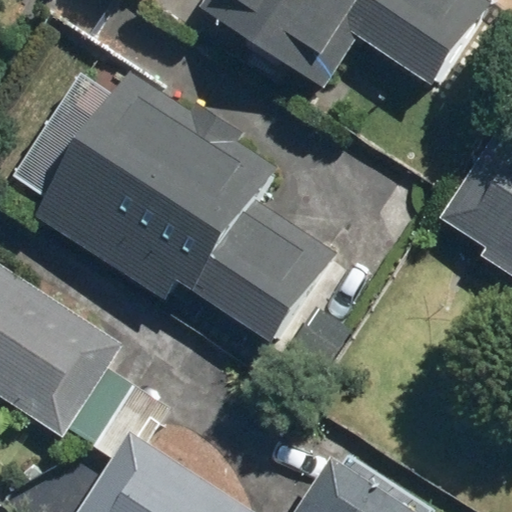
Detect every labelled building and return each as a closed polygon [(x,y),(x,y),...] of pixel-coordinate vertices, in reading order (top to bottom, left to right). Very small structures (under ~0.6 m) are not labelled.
[(484,0),(210,0),(330,78),(364,27),(436,74),(484,0)] [(290,151),(127,46),(28,199),(169,291),(186,265),(282,327),(340,238),(265,189),(290,151)] [(511,119),(449,221),(497,251),(487,266),(511,281),(511,119)] [(124,334),(0,252),(0,387),(62,428),(124,334)] [(262,511),(268,504),(134,417),(75,506),(83,511),(262,511)] [(425,511),(349,462),(315,511),(425,511)]
